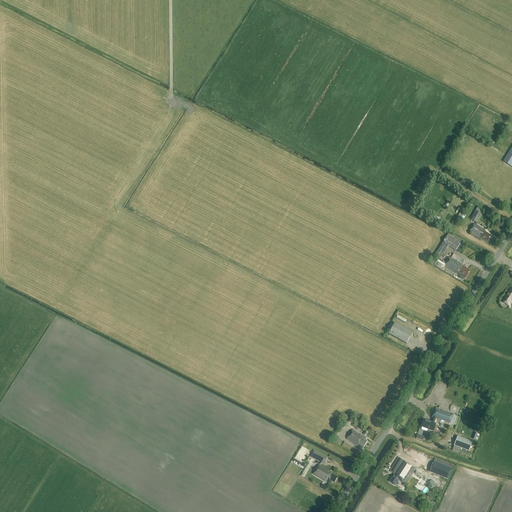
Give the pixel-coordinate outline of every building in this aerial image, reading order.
[(511,147),(503,162),(511,167),(511,147)] [(477,223),(484,211),(478,207),(470,220),(477,223)] [(487,242),(491,236),(484,232),(484,230),(474,224),(469,233),(480,239),(481,238),(487,242)] [(440,246),(446,249),(448,245),(456,250),(461,242),(448,233),(440,246)] [(461,263),(451,258),(449,256),(447,260),(448,260),(444,266),(459,276),(460,279),(463,281),(465,277),(466,277),(467,276),(468,275),(468,274),(470,271),(464,268),(464,267),(460,264),(461,263)] [(510,307),(511,303),(511,287),(511,288),(503,302),(510,307)] [(412,333),(395,323),(393,326),(390,324),(387,331),(389,333),(388,334),(406,344),(412,333)] [(452,402),(448,412),(453,414),(457,404),(452,402)] [(424,420),(422,427),(433,431),(436,424),(434,423),(435,419),(441,421),(441,420),(444,421),(443,422),(449,424),(453,414),(435,408),(432,418),(433,418),(431,422),(424,420)] [(363,447),(367,441),(365,440),(367,438),(361,435),(353,430),(347,439),(358,447),(359,445),(364,448),(363,447)] [(469,452),(472,442),(457,436),(454,446),(469,452)] [(328,457),(313,450),(310,456),(325,464),(328,457)] [(394,474),(389,482),(395,486),(399,480),(403,483),(405,480),(406,478),(407,478),(410,473),(410,472),(413,467),(399,458),(390,471),(394,474)] [(434,462),(429,472),(447,479),(451,469),(434,462)] [(334,483),(337,478),(328,472),(328,471),(319,466),(314,474),(329,483),(331,480),(334,483)] [(418,467),(415,473),(433,485),(437,478),(418,467)]
